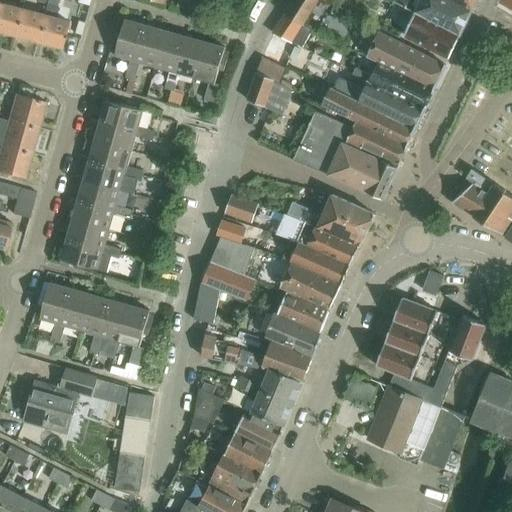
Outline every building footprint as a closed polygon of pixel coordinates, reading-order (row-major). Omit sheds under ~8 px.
[(20,10),(13,37),(37,44),(48,0),(37,0),(37,2),(46,5),(44,16),(20,10)] [(48,0),(37,44),(61,50),(68,22),(55,19),(58,8),(56,8),(57,0),(48,0)] [(185,0),(178,0),(177,7),(202,14),(204,5),(185,0)] [(295,0),(285,16),(303,26),(320,0),(295,0)] [(396,0),(395,2),(415,13),(461,36),(472,11),(449,0),(396,0)] [(449,0),(472,11),(477,0),(449,0)] [(511,0),(500,0),(499,3),(511,10),(511,0)] [(0,4),(0,34),(13,37),(20,10),(0,4)] [(415,13),(404,37),(449,60),(461,36),(415,13)] [(285,16),(273,33),(292,43),(303,26),(285,16)] [(126,21),(116,57),(132,62),(137,63),(147,27),(126,21)] [(132,62),(130,71),(139,73),(141,65),(156,69),(167,32),(147,27),(137,63),(132,62)] [(167,32),(156,69),(171,73),(175,74),(186,38),(167,32)] [(273,33),(262,60),(286,71),(296,46),(292,43),(273,33)] [(371,45),(367,58),(373,61),(374,61),(380,64),(435,90),(447,66),(380,33),(374,46),(371,45)] [(171,73),(169,81),(177,84),(180,76),(195,80),(205,43),(186,38),(175,74),(171,73)] [(205,43),(195,80),(210,84),(205,101),(215,104),(220,86),(216,85),(226,49),(205,43)] [(286,71),(262,60),(257,73),(258,73),(247,101),(265,109),(265,107),(284,116),(293,90),(281,85),(286,71)] [(356,68),(354,75),(369,83),(426,111),(435,90),(380,64),(374,76),(356,68)] [(130,71),(127,79),(128,79),(130,80),(136,82),(139,73),(130,71)] [(130,80),(126,93),(132,95),(136,82),(130,80)] [(341,80),(335,91),(416,131),(426,111),(369,83),(365,92),(341,80)] [(169,81),(166,90),(175,93),(177,84),(169,81)] [(332,90),(323,107),(357,124),(409,148),(416,131),(335,91),(332,90)] [(16,95),(9,120),(38,128),(45,103),(16,95)] [(108,102),(103,122),(139,133),(138,136),(146,139),(149,130),(140,127),(144,113),(108,102)] [(316,112),(309,128),(347,144),(399,168),(409,148),(357,124),(354,129),(316,112)] [(9,120),(2,145),(31,153),(38,128),(9,120)] [(103,122),(97,142),(133,152),(138,136),(139,133),(103,122)] [(309,128),(294,160),(383,200),(384,199),(399,168),(347,144),(309,128)] [(149,130),(146,139),(153,141),(156,132),(149,130)] [(97,142),(91,162),(128,172),(126,176),(135,179),(138,169),(129,167),(133,152),(97,142)] [(0,172),(24,179),(31,153),(2,145),(0,153),(0,172)] [(91,162),(86,180),(122,191),(126,176),(128,172),(91,162)] [(138,169),(135,179),(142,181),(144,171),(138,169)] [(454,202),(476,217),(495,184),(472,169),(465,179),(473,184),(454,202)] [(86,180),(80,200),(117,210),(115,215),(124,218),(127,208),(118,205),(122,191),(86,180)] [(0,183),(0,195),(16,200),(19,188),(0,183)] [(511,195),(495,184),(476,217),(506,237),(511,227),(511,195)] [(232,196),(226,214),(230,216),(252,224),(259,205),(244,200),(236,197),(232,196)] [(308,222),(307,223),(320,228),(362,247),(376,216),(334,197),(325,216),(293,202),(289,213),(308,222)] [(16,200),(13,213),(26,216),(29,203),(16,200)] [(80,200),(75,220),(111,230),(115,215),(117,210),(80,200)] [(127,208),(124,218),(131,219),(134,210),(127,208)] [(75,220),(69,239),(105,250),(104,255),(112,257),(113,257),(116,247),(107,245),(111,230),(75,220)] [(0,221),(0,249),(5,251),(12,224),(0,221)] [(297,243),(353,268),(362,247),(320,228),(307,223),(302,221),(298,231),(301,232),(297,243)] [(242,244),(247,229),(224,222),(219,236),(242,244)] [(222,238),(211,262),(245,276),(257,248),(222,238)] [(63,260),(71,263),(70,267),(84,271),(86,267),(100,271),(107,273),(112,257),(104,255),(105,250),(69,239),(63,260)] [(293,262),(343,287),(353,268),(297,243),(294,250),(289,260),(293,262)] [(116,247),(113,257),(120,259),(122,249),(116,247)] [(211,262),(203,283),(233,297),(247,302),(255,281),(245,276),(211,262)] [(332,309),(343,287),(293,262),(282,287),(332,309)] [(196,319),(209,321),(216,323),(220,302),(232,305),(233,297),(203,283),(196,319)] [(42,320),(58,325),(59,325),(69,288),(52,284),(42,320)] [(59,325),(58,325),(53,342),(62,345),(67,327),(75,329),(86,293),(69,288),(59,325)] [(86,293),(75,329),(92,334),(102,298),(86,293)] [(322,333),(330,311),(289,294),(280,315),(322,333)] [(488,304),(467,296),(452,336),(473,345),(488,304)] [(102,298),(92,334),(97,336),(92,353),(102,355),(107,338),(108,339),(119,303),(102,298)] [(403,298),(394,320),(394,321),(429,334),(438,312),(433,310),(403,298)] [(119,303),(108,339),(125,343),(135,307),(119,303)] [(135,307),(125,343),(136,347),(131,364),(140,367),(145,349),(142,348),(152,312),(135,307)] [(314,355),(321,334),(275,314),(267,334),(314,355)] [(429,334),(394,321),(385,343),(421,357),(429,334)] [(266,367),(271,369),(304,384),(314,357),(276,341),(268,361),(264,359),(265,355),(244,348),(245,345),(207,335),(202,355),(239,364),(265,369),(266,367)] [(421,357),(385,343),(376,366),(412,380),(421,357)] [(55,346),(52,357),(63,360),(66,349),(55,346)] [(444,353),(439,364),(440,364),(451,369),(455,357),(444,353)] [(440,364),(435,375),(447,380),(451,369),(440,364)] [(93,397),(98,378),(68,369),(63,385),(60,384),(59,388),(37,381),(26,422),(70,435),(81,394),(93,397)] [(262,390),(295,405),(304,384),(271,369),(267,379),(258,375),(255,381),(241,376),(239,382),(262,390)] [(511,382),(492,374),(472,423),(497,433),(495,438),(503,441),(506,434),(511,435),(511,382)] [(435,376),(431,387),(442,391),(447,380),(435,376)] [(243,409),(252,413),(253,412),(285,429),(295,405),(262,390),(239,382),(237,387),(250,393),(243,409)] [(205,383),(202,390),(213,395),(217,388),(205,383)] [(370,438),(405,452),(425,400),(391,386),(370,438)] [(431,387),(427,398),(438,403),(442,392),(431,387)] [(200,389),(196,417),(214,425),(225,401),(213,395),(202,390),(200,389)] [(132,393),(130,405),(155,409),(157,397),(132,393)] [(130,405),(128,417),(153,421),(155,409),(130,405)] [(443,407),(422,459),(446,469),(467,417),(443,407)] [(237,434),(274,453),(284,433),(284,430),(285,429),(253,412),(252,413),(251,417),(246,415),(238,432),(237,434)] [(128,417),(127,428),(152,432),(153,421),(128,417)] [(209,435),(214,425),(196,417),(192,428),(209,435)] [(127,428),(125,441),(150,445),(152,432),(127,428)] [(238,432),(227,454),(263,475),(274,453),(237,434),(238,432)] [(125,441),(123,452),(148,456),(150,445),(125,441)] [(8,476),(9,476),(22,452),(11,446),(5,457),(11,460),(6,469),(11,471),(8,476)] [(22,452),(9,476),(12,478),(14,473),(16,474),(21,465),(24,467),(29,456),(22,452)] [(123,452),(121,464),(146,468),(148,456),(123,452)] [(227,454),(211,486),(247,507),(263,475),(227,454)] [(121,464),(119,476),(144,480),(146,468),(121,464)] [(92,471),(100,485),(111,479),(103,465),(92,471)] [(55,482),(57,483),(62,473),(54,469),(48,479),(52,480),(55,482)] [(65,474),(60,484),(68,488),(73,478),(65,474)] [(117,488),(143,492),(144,480),(119,476),(117,488)] [(52,480),(48,489),(54,492),(58,483),(57,483),(55,482),(52,480)] [(165,511),(244,511),(247,507),(211,486),(201,506),(190,501),(183,511),(167,511),(166,511),(165,511)] [(4,487),(0,493),(0,511),(17,511),(25,498),(4,487)] [(92,501),(103,507),(108,497),(97,491),(92,501)] [(108,497),(103,507),(110,511),(115,500),(108,497)] [(25,498),(17,511),(45,511),(47,509),(25,498)] [(360,511),(333,500),(327,511),(360,511)]
